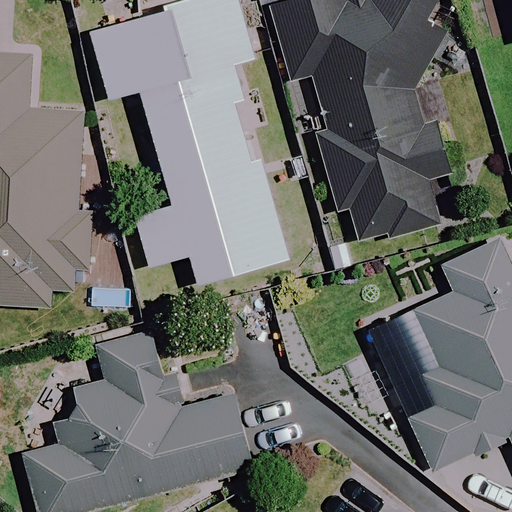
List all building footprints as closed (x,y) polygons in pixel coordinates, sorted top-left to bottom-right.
[(252,60),(234,0),(200,0),(88,34),(108,101),(137,93),(171,207),(133,218),(148,269),(187,257),(196,288),(288,260),(257,159),(249,161),(232,102),(241,99),(231,66),(252,60)] [(303,77),(334,216),(347,213),(355,245),(438,227),(428,180),(444,176),(433,124),(420,126),(414,101),(463,11),(442,0),(360,0),(344,30),(337,0),(265,0),(284,81),(303,77)] [(88,212),(78,212),(82,115),(25,112),(27,57),(0,56),(0,306),(50,309),(51,290),(75,291),(76,270),(86,271),(88,212)] [(472,455),(474,460),(503,448),(501,444),(509,441),(511,448),(511,266),(501,240),(439,265),(452,297),(405,316),(428,373),(420,376),(433,409),(407,420),(428,473),(472,455)] [(104,381),(83,386),(57,433),(60,448),(22,458),(35,511),(94,511),(251,470),(231,394),(180,407),(159,328),(94,345),(104,381)]
